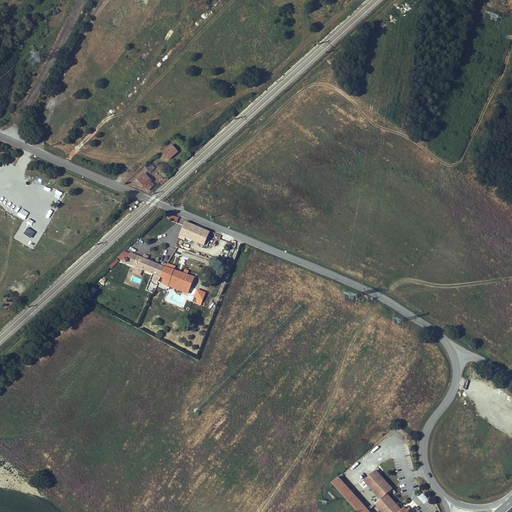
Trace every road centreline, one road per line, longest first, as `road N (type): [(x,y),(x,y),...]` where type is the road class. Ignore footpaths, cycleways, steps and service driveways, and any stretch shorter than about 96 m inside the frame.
road 1 (unclassified): [(0,134),(395,302),(459,356)]
road 2 (unclassified): [(459,356),(454,388),(423,434),(424,468),(442,496)]
